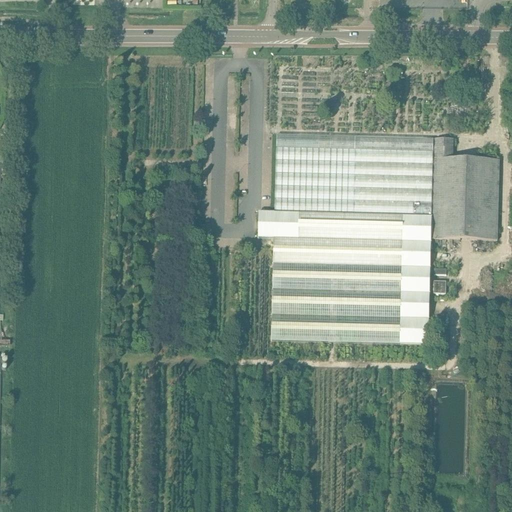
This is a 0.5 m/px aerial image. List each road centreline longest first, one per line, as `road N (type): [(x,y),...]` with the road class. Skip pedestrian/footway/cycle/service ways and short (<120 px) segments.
road 1 (tertiary): [(273,35),(0,36)]
road 2 (tertiary): [(476,37),(273,35)]
road 3 (unknown): [(246,140),(245,180),(226,216),(207,208),(208,140)]
